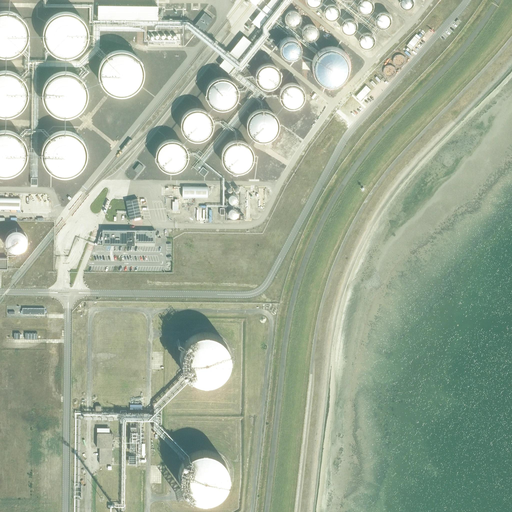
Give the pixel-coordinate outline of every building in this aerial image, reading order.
[(281,0),(270,0),(267,5),(273,10),(281,0)] [(158,6),(98,5),(98,19),(158,20),(158,6)] [(0,53),(4,54),(9,54),(13,53),(16,52),(20,49),(22,47),(24,44),(26,40),(27,36),(27,32),(26,28),(25,24),(24,21),(21,18),(18,16),(14,13),(10,12),(6,12),(2,12),(0,12),(0,53)] [(64,55),(69,55),(73,54),(76,53),(80,50),(82,48),(84,45),(86,41),(87,37),(87,33),(86,29),(85,25),(84,22),(81,19),(78,17),(74,14),(70,13),(66,13),(62,13),(58,14),(54,16),(51,18),(48,21),(46,25),(45,28),(44,34),(45,38),(46,43),(48,47),(51,50),(55,53),(60,55),(64,55)] [(252,43),(243,35),(219,65),(228,72),(252,43)] [(120,94),(124,94),(128,93),(132,92),(135,89),(137,86),(140,83),(141,80),(142,76),(142,72),(142,68),(141,64),(139,61),(136,58),(133,55),(129,53),(126,52),(122,51),(117,52),(113,53),(109,54),(107,57),(104,60),(102,63),(100,67),(99,72),(100,77),(101,81),(103,85),(107,89),(110,91),(115,93),(120,94)] [(260,84),(262,85),(264,86),(266,87),(269,87),(271,87),(273,86),(275,85),(277,83),(278,81),(279,79),(280,77),(280,74),(280,72),(279,69),(277,67),(276,65),(273,64),(271,63),(268,62),(266,62),(263,63),(261,65),(259,66),(257,68),(256,70),(256,72),(255,74),(255,76),(256,79),(257,81),(258,83),(260,84)] [(10,114),(14,113),(18,110),(21,108),(24,104),(25,100),(26,96),(27,92),(26,87),(25,83),(22,79),(19,77),(16,74),(11,72),(6,71),(2,71),(0,71),(0,113),(2,114),(6,114),(10,114)] [(70,115),(74,114),(78,111),(81,109),(84,105),(85,101),(86,97),(86,93),(86,88),(84,84),(82,80),(79,77),(76,75),(71,73),(66,72),(62,72),(58,73),(54,75),(50,78),(47,81),(44,85),(43,89),(43,93),(43,97),(44,101),(46,105),(48,108),(51,111),(55,113),(58,114),(62,115),(66,115),(70,115)] [(220,76),(216,77),(213,79),(211,80),(208,83),(207,85),(206,88),(205,91),(205,95),(206,98),(207,100),(209,103),(211,105),(214,107),(217,108),(220,109),(222,109),(226,109),(228,108),(231,106),(233,104),(236,102),(237,99),(238,96),(238,93),(238,90),(237,87),(235,83),(233,81),(230,79),(227,77),(223,76),(220,76)] [(285,105),(287,106),(289,107),(291,107),(294,108),(296,107),(298,107),(300,105),(302,103),(303,102),(304,99),(305,97),(305,94),(305,92),(304,90),(302,88),(301,86),(298,84),(296,83),(293,83),(291,83),(288,84),(286,85),(284,87),(282,88),(281,91),(281,93),(280,95),(280,97),(281,99),(282,101),(283,103),(285,105)] [(195,108),(191,109),(188,110),(186,112),(183,114),(182,117),(181,120),(180,123),(180,126),(181,129),(182,132),(184,134),(186,137),(189,138),(192,140),(195,140),(197,141),(201,140),(203,139),(206,138),(208,136),(211,133),(212,130),(213,128),(213,124),(213,121),(212,118),(210,115),(208,112),(205,110),(202,108),(198,108),(195,108)] [(261,109),(258,110),(255,111),(252,113),(250,115),(248,118),(247,121),(247,124),(247,127),(247,130),(248,133),(250,135),(252,138),(255,139),(258,141),(261,141),(263,142),(267,141),(270,140),(273,139),(275,137),(277,134),(278,131),(279,129),(280,125),(279,122),(278,119),(277,116),(275,113),(271,111),(268,109),(265,109),(261,109)] [(9,174),(13,173),(17,170),(20,168),(23,164),(25,160),(26,156),(26,152),(25,147),(24,143),(22,139),(19,137),(15,134),(11,132),(6,131),(2,131),(0,131),(0,173),(2,174),(6,174),(9,174)] [(69,174),(73,173),(77,171),(80,168),(83,165),(84,161),(85,157),(85,152),(85,147),(83,144),(81,140),(78,137),(75,134),(70,132),(65,131),(61,131),(57,132),(53,134),(49,137),(46,140),(43,145),(42,149),(42,153),(42,157),(43,160),(45,164),(47,167),(50,170),(54,172),(57,174),(61,175),(65,175),(69,174)] [(170,139),(166,140),(163,141),(161,143),(158,145),(157,148),(156,151),(155,154),(155,157),(156,160),(157,163),(159,165),(161,168),(164,169),(167,171),(170,171),(172,172),(176,171),(178,170),(181,169),(183,167),(186,164),(187,161),(188,159),(188,155),(188,152),(187,149),(185,146),(183,143),(180,141),(177,139),(173,139),(170,139)] [(236,140),(232,141),(229,142),(227,144),(225,147),(223,149),(222,152),(222,155),(222,158),(222,161),(223,164),(225,167),(227,169),(230,171),(233,172),(236,173),(238,173),(242,172),(244,171),(247,170),(250,168),(252,165),(253,163),(254,160),(254,156),(254,154),(253,150),(251,147),(249,144),(246,142),(243,141),(239,140),(236,140)] [(140,171),(146,164),(142,160),(136,168),(140,171)] [(206,174),(211,167),(206,163),(200,170),(206,174)] [(183,186),(182,197),(207,197),(207,187),(183,186)] [(231,204),(232,205),(233,205),(234,205),(235,204),(236,204),(237,203),(238,202),(238,201),(238,200),(238,199),(238,198),(238,197),(237,196),(236,195),(235,194),(234,194),(233,194),(232,194),(231,195),(230,195),(229,196),(229,197),(228,198),(228,199),(228,200),(228,201),(229,202),(229,203),(230,204),(231,204)] [(20,197),(0,196),(0,208),(20,209),(20,197)] [(131,198),(134,214),(137,214),(136,211),(142,210),(142,208),(136,209),(135,205),(142,204),(142,200),(137,201),(136,197),(131,198)] [(231,218),(232,219),(233,219),(234,219),(235,219),(236,218),(237,218),(237,217),(238,216),(238,215),(238,214),(238,213),(238,212),(238,211),(237,210),(236,209),(235,209),(234,209),(233,209),(232,209),(231,209),(230,210),(229,211),(228,212),(228,213),(228,214),(228,215),(229,216),(229,217),(230,218),(231,218)] [(18,230),(15,229),(13,230),(11,231),(9,232),(8,233),(6,235),(5,237),(5,239),(5,241),(5,244),(6,245),(7,247),(8,249),(10,250),(12,251),(14,252),(16,252),(18,252),(20,252),(22,251),(24,249),(25,248),(26,246),(27,244),(27,241),(27,239),(27,237),(26,235),(24,233),(22,231),(20,230),(18,230)] [(102,244),(101,244),(135,245),(135,242),(135,230),(102,230),(102,244)] [(155,243),(155,230),(135,230),(135,242),(155,243)] [(160,233),(158,233),(157,254),(165,254),(169,254),(169,247),(170,242),(170,230),(160,230),(160,233)] [(230,349),(227,345),(223,340),(218,337),(213,335),(207,334),(201,334),(196,336),(190,339),(186,342),(182,347),(180,352),(178,358),(178,363),(179,369),(181,373),(184,378),(185,380),(187,382),(192,385),(197,387),(202,389),(208,389),(212,388),(217,386),(221,384),(225,380),(228,377),(230,372),(232,367),(233,363),(232,358),(231,353),(230,349)] [(231,481),(231,478),(231,476),(231,473),(230,470),(229,468),(228,465),(227,463),(225,461),(223,459),(221,457),(219,455),(217,454),(214,453),(212,452),(209,451),(205,451),(202,451),(200,451),(197,452),(194,453),(192,454),(190,455),(186,458),(184,461),(182,463),(180,467),(179,469),(178,472),(178,475),(178,477),(178,480),(178,483),(178,485),(179,487),(180,490),(182,492),(183,494),(185,496),(187,498),(189,500),(193,502),(195,503),(198,504),(200,504),(203,505),(205,505),(209,504),(211,504),(213,503),(216,502),(218,501),(220,499),(223,497),(224,496),(226,493),(228,491),(229,489),(230,486),(231,483),(231,481)]
